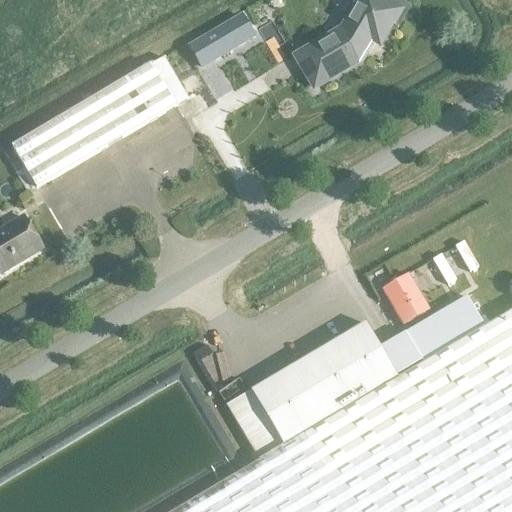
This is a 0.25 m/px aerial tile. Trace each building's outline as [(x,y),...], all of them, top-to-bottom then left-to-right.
[(0,0),(0,156),(12,150),(36,191),(175,109),(151,68),(264,0),(0,0)] [(392,0),(383,0),(384,0),(383,0),(378,0),(379,0),(378,0),(358,0),(341,31),(295,58),(313,90),(363,60),(367,53),(365,52),(371,42),(379,46),(390,25),(397,29),(403,18),(403,17),(404,16),(404,14),(404,12),(404,11),(404,10),(403,8),(402,7),(402,6),(400,4),(399,3),(392,0)] [(23,219),(0,232),(0,275),(41,251),(23,219)] [(407,277),(382,292),(403,326),(427,312),(407,277)] [(511,511),(511,311),(396,380),(363,325),(224,408),(257,463),(172,511),(511,511)]
